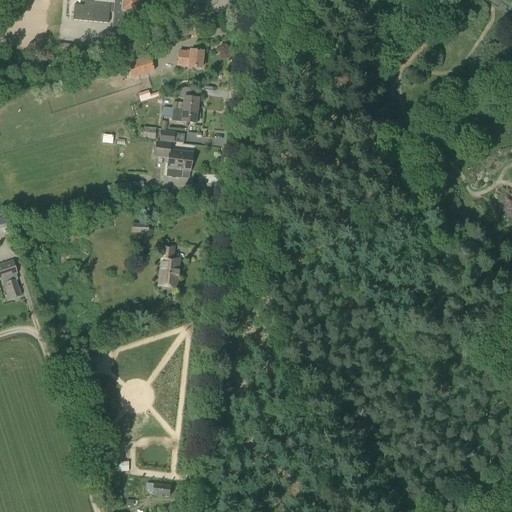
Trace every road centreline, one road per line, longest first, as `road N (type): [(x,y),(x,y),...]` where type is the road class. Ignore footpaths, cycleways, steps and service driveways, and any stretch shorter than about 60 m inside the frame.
road 1 (unclassified): [(191,511),(241,0)]
road 2 (track): [(98,511),(44,342),(26,328),(0,333)]
